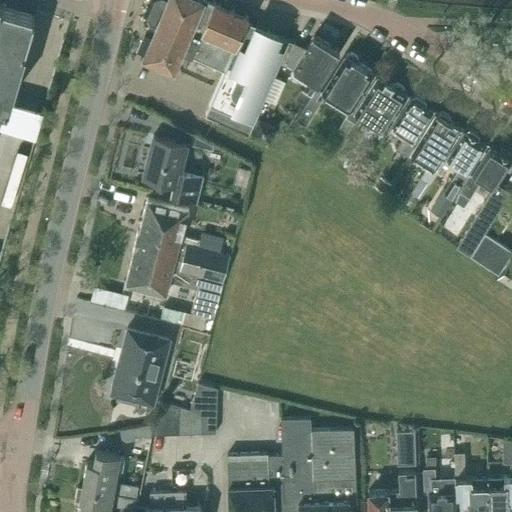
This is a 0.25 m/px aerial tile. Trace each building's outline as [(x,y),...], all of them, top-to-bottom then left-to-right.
[(9,104),(25,47),(36,10),(0,0),(0,106),(1,102),(9,104)] [(181,51),(225,69),(246,22),(247,20),(248,17),(249,16),(212,0),(201,0),(201,1),(199,0),(155,0),(148,17),(148,18),(151,25),(158,28),(145,57),(172,69),(180,50),(181,51)] [(290,39),(285,37),(281,46),(246,31),(250,22),(247,20),(246,22),(225,69),(205,113),(249,133),(290,39)] [(306,104),(307,104),(317,88),(340,50),(315,34),(307,47),(294,42),(286,62),(310,77),(308,81),(312,85),(308,92),(302,88),(296,97),(306,104)] [(352,108),(374,72),(345,53),(322,90),(352,108)] [(378,74),(355,111),(352,108),(338,130),(347,135),(354,122),(355,121),(360,114),(385,129),(408,93),(378,74)] [(274,79),(265,99),(276,104),(285,83),(274,79)] [(321,90),(317,88),(307,104),(297,119),(307,125),(322,101),(316,97),(321,90)] [(392,123),(393,124),(390,128),(403,137),(396,147),(408,155),(410,152),(411,152),(415,144),(412,142),(433,109),(410,95),(392,123)] [(435,167),(461,126),(436,111),(411,152),(431,164),(428,168),(427,168),(421,177),(430,183),(438,169),(435,167)] [(276,128),(259,121),(253,134),(270,141),(276,128)] [(444,191),(454,197),(470,171),(469,170),(486,142),(464,129),(447,156),(460,165),(444,191)] [(191,144),(213,149),(214,144),(194,133),(191,144)] [(186,143),(154,134),(144,174),(174,181),(170,194),(196,201),(203,173),(180,167),(186,143)] [(472,172),(470,171),(454,197),(455,197),(459,190),(469,197),(474,189),(480,179),(494,187),(487,197),(457,245),(470,254),(471,253),(485,231),(511,191),(497,183),(511,158),(489,144),(472,172)] [(380,176),(374,185),(383,192),(390,183),(380,176)] [(429,183),(420,178),(412,191),(420,197),(429,183)] [(443,215),(454,198),(444,192),(444,191),(433,208),(443,215)] [(188,242),(183,260),(176,259),(181,241),(183,235),(190,208),(148,197),(139,230),(138,230),(137,233),(133,249),(134,250),(125,283),(167,294),(171,281),(197,288),(191,312),(211,318),(214,318),(223,282),(231,254),(198,245),(188,242)] [(433,219),(428,220),(425,225),(433,231),(438,223),(433,219)] [(511,252),(511,247),(485,231),(471,253),(500,271),(511,254),(511,252)] [(511,254),(500,271),(500,272),(497,275),(511,284),(511,254)] [(99,282),(95,296),(127,305),(131,291),(99,282)] [(170,337),(128,327),(112,391),(152,401),(170,337)] [(183,407),(180,433),(216,432),(217,387),(198,383),(190,409),(183,407)] [(156,415),(155,422),(152,434),(167,434),(172,404),(161,401),(156,415)] [(180,433),(183,407),(172,404),(167,434),(175,433),(180,433)] [(321,511),(317,428),(311,428),(310,416),(281,417),(282,453),(284,478),(297,477),(299,511),(321,511)] [(152,434),(155,422),(120,428),(122,441),(152,436),(152,434)] [(317,428),(321,511),(357,511),(358,511),(350,511),(350,501),(357,501),(354,426),(317,428)] [(413,429),(395,430),(397,463),(415,463),(413,429)] [(487,511),(511,511),(511,439),(502,437),(504,462),(509,462),(510,474),(486,475),(487,511)] [(88,459),(82,486),(114,492),(118,466),(122,467),(124,454),(96,449),(94,461),(88,459)] [(454,451),(456,490),(456,493),(460,493),(461,511),(487,511),(486,475),(464,476),(463,451),(454,451)] [(299,511),(297,477),(284,478),(282,453),(281,454),(268,454),(268,452),(228,454),(229,486),(228,486),(229,511),(299,511)] [(457,511),(456,493),(456,490),(433,491),(432,482),(436,482),(436,467),(423,467),(424,491),(428,491),(429,511),(457,511)] [(369,490),(370,511),(416,511),(415,470),(399,470),(400,489),(369,490)] [(137,511),(140,497),(114,492),(82,486),(77,485),(77,486),(74,499),(80,500),(77,511),(109,511),(111,504),(125,506),(124,511),(137,511)] [(174,490),(174,511),(201,511),(201,504),(188,505),(187,489),(174,490)] [(146,506),(146,511),(174,511),(174,490),(150,491),(150,506),(146,506)]
